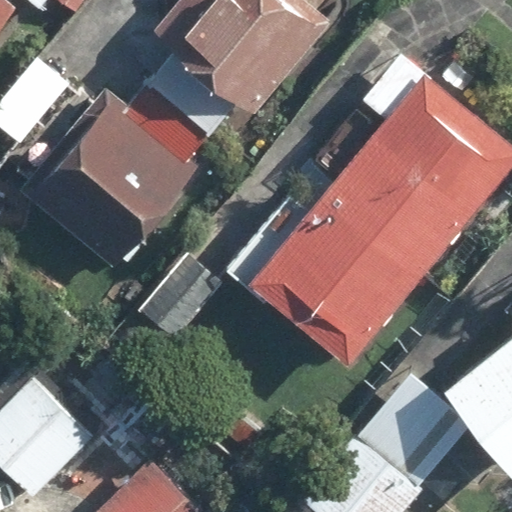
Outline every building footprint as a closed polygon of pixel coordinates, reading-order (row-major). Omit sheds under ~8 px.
[(0,0),(0,26),(17,8),(7,0),(0,0)] [(183,41),(133,103),(113,87),(33,187),(122,259),(203,158),(193,150),(242,88),(256,100),(330,8),(320,0),(179,0),(161,24),(183,41)] [(74,80),(44,51),(0,95),(0,115),(19,135),(74,80)] [(511,177),(511,139),(431,66),(251,264),(351,355),(511,177)] [(511,327),(456,372),(511,443),(511,327)] [(479,414),(415,360),(361,422),(425,477),(479,414)] [(97,431),(39,368),(0,404),(0,448),(36,487),(97,431)] [(395,511),(425,477),(361,422),(305,488),(333,511),(395,511)] [(220,511),(221,511),(161,452),(102,511),(220,511)] [(0,511),(15,511),(0,497),(0,511)]
